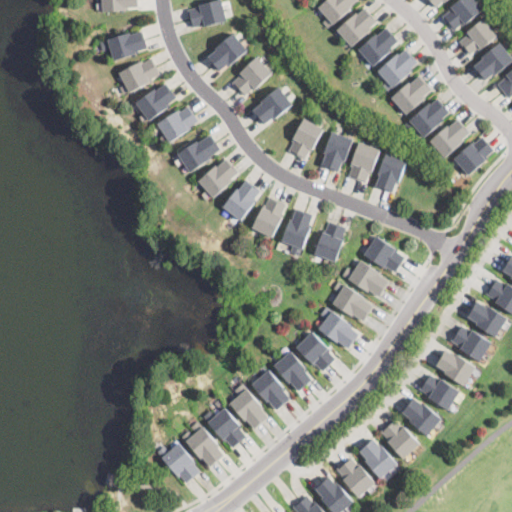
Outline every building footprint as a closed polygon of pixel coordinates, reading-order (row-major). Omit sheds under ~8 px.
[(138,0),(139,6),(129,7),(129,10),(103,12),(101,0),(138,0)] [(214,25),(204,27),(203,27),(202,25),(192,27),(188,10),(197,8),(196,5),(217,0),(222,0),(227,21),(214,25)] [(357,0),(349,7),(351,9),(328,28),(323,22),(327,18),(319,8),(328,0),(357,0)] [(448,0),(445,3),(443,1),(436,8),(428,0),(448,0)] [(475,0),(483,9),(465,24),(463,23),(454,31),(443,17),(452,9),(451,7),(458,0),(475,0)] [(371,14),(372,16),(377,21),(370,28),(371,30),(352,47),(337,30),(357,13),(358,14),(365,8),(371,14)] [(497,36),(481,50),(479,48),(470,55),(459,42),(468,34),(467,32),(483,19),(497,36)] [(394,35),(399,41),(389,49),(391,51),(373,66),(366,58),(359,49),(376,34),(378,36),(388,27),(394,35)] [(132,32),(133,35),(143,32),(148,48),(139,51),(139,53),(115,61),(113,58),(107,39),(132,31),(132,32)] [(248,50),(230,66),(227,65),(219,72),(207,58),(215,52),(214,50),(233,33),(248,50)] [(511,61),(499,72),(494,76),(493,74),(485,81),(473,67),(482,60),(481,59),(483,57),(500,43),(511,57),(511,61)] [(412,55),(413,57),(418,62),(411,68),(413,70),(389,92),(383,86),(387,82),(378,72),(398,54),(399,55),(406,49),(412,55)] [(255,88),(254,90),(252,89),(245,96),(232,82),(240,76),(238,74),(257,57),(272,73),(255,88)] [(152,58),(156,65),(161,74),(152,79),(153,80),(125,96),(124,94),(120,87),(126,84),(120,73),(142,61),(143,62),(152,58)] [(511,95),(509,98),(498,84),(511,71),(511,95)] [(427,83),(432,89),(423,97),(424,99),(406,114),(393,99),(410,83),(411,84),(420,75),(427,83)] [(166,84),(171,90),(177,98),(169,104),(170,106),(150,121),(136,103),(157,87),(159,90),(166,84)] [(293,105),(273,121),(272,119),(264,125),(253,111),(260,105),(259,103),(279,87),(293,104),(293,105)] [(443,104),(445,107),(450,112),(443,118),(445,120),(424,137),(410,120),(430,103),(431,105),(438,99),(443,104)] [(189,106),(193,113),(199,121),(190,126),(192,128),(171,143),(165,134),(158,124),(180,110),(181,111),(189,106)] [(323,132),(312,152),(310,150),(305,160),(289,151),(294,143),(291,141),(304,118),(324,130),(323,132)] [(465,127),(471,133),(461,141),(463,142),(445,158),(438,150),(430,141),(448,125),(450,127),(459,119),(465,127)] [(353,139),(345,164),(342,163),(339,172),(322,166),(325,157),(323,156),(332,131),(353,139)] [(216,141),(217,143),(221,149),(210,157),(211,159),(191,173),(178,154),(200,140),(201,141),(212,134),(216,141)] [(488,143),(489,144),(494,150),(486,157),(488,159),(469,175),(455,158),(474,142),(475,143),(483,136),(488,143)] [(380,150),(371,174),(369,173),(366,183),(349,176),(352,168),(350,167),(359,142),(380,150)] [(405,170),(399,185),(396,184),(392,194),(376,188),(379,178),(377,177),(387,152),(408,161),(405,170)] [(233,164),(234,166),(239,172),(231,179),(233,181),(214,198),(199,181),(218,164),(219,166),(228,159),(233,164)] [(255,185),(260,188),(262,189),(255,199),(257,200),(242,221),(224,207),(239,186),(241,188),(248,179),(255,185)] [(286,205),(286,206),(282,214),(284,215),(273,238),(253,227),(264,204),(266,205),(270,196),(286,205)] [(313,216),(312,220),(309,226),(311,227),(303,249),(282,241),(291,219),(292,220),(296,209),(313,216)] [(345,230),(343,237),(345,238),(336,262),(315,254),(324,230),(326,231),(330,220),(346,227),(345,230)] [(400,265),(398,267),(395,272),(387,266),(385,269),(364,255),(376,237),(377,236),(398,251),(397,252),(405,257),(400,265)] [(511,256),(511,278),(510,277),(511,275),(503,271),(511,256)] [(384,291),(380,297),(371,291),(370,294),(349,280),(356,269),(361,261),(382,274),(381,276),(390,282),(384,291)] [(497,279),(505,284),(506,282),(511,286),(511,313),(494,302),(495,299),(487,294),(496,279),(497,279)] [(368,315),(364,321),(355,316),(354,317),(333,304),(340,292),(334,288),(339,281),(366,299),(365,301),(374,306),(368,315)] [(477,301),(486,306),(487,305),(508,318),(496,338),(474,324),(475,321),(467,316),(477,301)] [(354,340),(348,348),(341,342),(339,344),(319,329),(327,318),(321,314),(324,309),(327,306),(354,327),(352,329),(358,334),(354,340)] [(462,326),(469,331),(470,329),(492,343),(480,361),(458,347),(460,345),(451,340),(460,325),(462,326)] [(336,359),(331,364),(324,371),(317,364),(315,366),(297,348),(312,332),(328,349),(327,350),(336,359)] [(446,350),(454,355),(455,353),(476,368),(464,386),(442,371),(444,370),(436,365),(446,349),(446,350)] [(308,383),(306,384),(299,390),(293,383),(290,386),(274,366),(291,352),(292,351),(308,370),(306,371),(312,379),(308,383)] [(290,399),(285,404),(278,410),(271,402),(269,404),(252,384),(269,370),(286,389),(284,391),(290,399)] [(434,377),(437,379),(438,377),(460,391),(448,411),(426,396),(427,394),(419,388),(429,373),(434,377)] [(269,418),(263,423),(255,429),(248,422),(247,423),(230,403),(247,389),(264,409),(262,410),(269,418)] [(414,398),(420,403),(421,402),(441,419),(427,436),(407,419),(409,417),(401,411),(413,397),(414,398)] [(227,411),(233,417),(242,427),(240,429),(247,436),(234,448),(227,440),(225,442),(203,416),(210,410),(216,416),(225,408),(227,411)] [(395,419),(402,427),(403,426),(420,443),(403,459),(387,442),(386,441),(388,438),(382,432),(395,419)] [(207,431),(218,444),(219,446),(218,447),(225,455),(211,467),(205,459),(203,461),(202,459),(183,436),(189,431),(193,436),(196,433),(191,427),(199,421),(207,431)] [(374,439),(380,446),(380,445),(397,464),(380,478),(363,459),(366,457),(359,450),(373,438),(374,439)] [(179,444),(196,462),(194,464),(201,471),(188,483),(180,475),(179,477),(162,458),(169,451),(165,447),(168,444),(173,449),(179,443),(179,444)] [(353,458),(358,465),(360,464),(375,483),(358,498),(342,478),(343,476),(338,469),(352,457),(353,458)] [(117,486),(105,484),(109,472),(120,476),(119,481),(117,486)] [(330,477),(335,484),(338,482),(353,502),(340,511),(331,511),(324,502),(320,498),(322,496),(315,487),(329,476),(330,477)] [(308,496),(313,502),(314,501),(323,511),(297,511),(293,506),(307,494),(308,496)]
